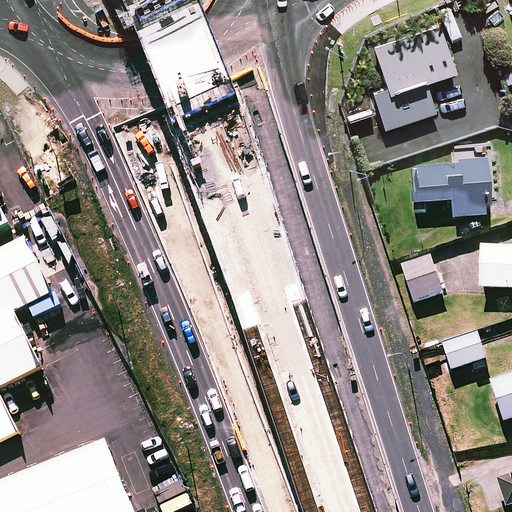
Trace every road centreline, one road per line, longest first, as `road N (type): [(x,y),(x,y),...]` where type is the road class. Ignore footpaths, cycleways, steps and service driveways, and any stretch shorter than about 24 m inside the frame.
road 1 (motorway): [(182,0),(359,511)]
road 2 (motorway): [(327,511),(267,317),(151,0)]
road 3 (primary): [(283,6),(285,90),(306,184),(410,511)]
road 4 (primary): [(252,511),(104,135),(51,44)]
road 5 (primary): [(283,6),(180,59),(108,58),(51,44)]
